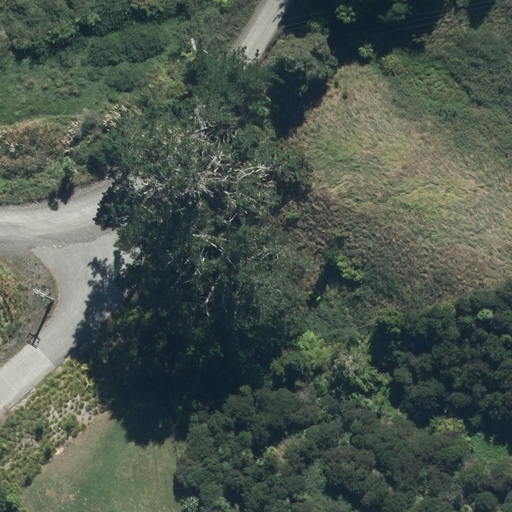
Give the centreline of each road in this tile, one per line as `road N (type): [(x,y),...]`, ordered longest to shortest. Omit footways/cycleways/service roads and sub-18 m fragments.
road 1 (tertiary): [(59,207),(98,202),(138,181),(205,117),(281,0)]
road 2 (unclassified): [(0,367),(35,319),(59,207)]
